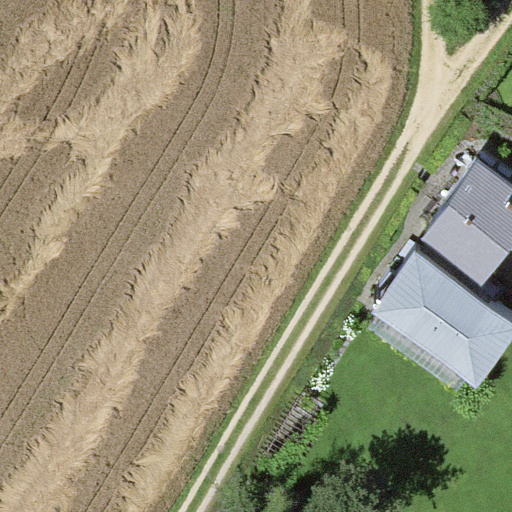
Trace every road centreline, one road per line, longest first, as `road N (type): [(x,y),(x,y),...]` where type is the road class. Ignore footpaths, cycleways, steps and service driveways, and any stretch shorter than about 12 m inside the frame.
road 1 (track): [(189,511),(431,111),(428,0)]
road 2 (track): [(511,5),(431,111)]
